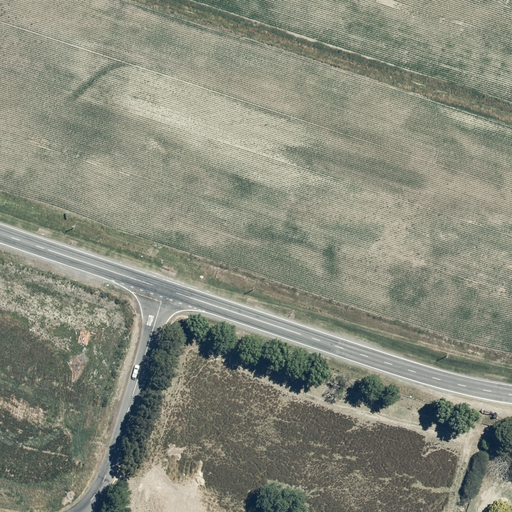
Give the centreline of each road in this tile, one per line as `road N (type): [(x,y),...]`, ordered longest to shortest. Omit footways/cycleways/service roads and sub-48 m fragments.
road 1 (trunk): [(165,287),(439,379),(511,394)]
road 2 (unclassified): [(78,511),(110,462),(165,287)]
road 3 (trunk): [(0,231),(165,287)]
